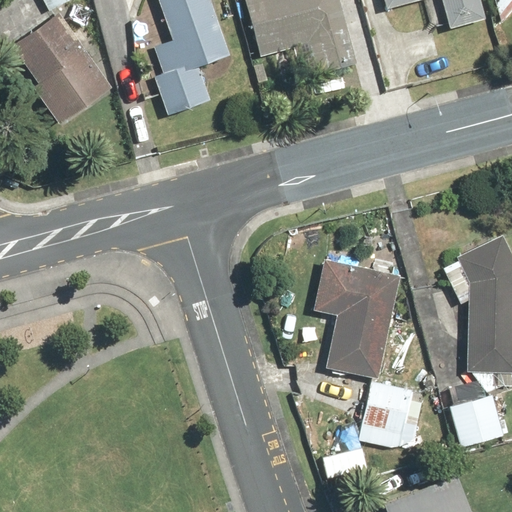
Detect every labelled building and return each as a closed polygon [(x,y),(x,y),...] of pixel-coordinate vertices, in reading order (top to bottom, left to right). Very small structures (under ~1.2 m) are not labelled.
[(46,0),(53,12),(74,0),(46,0)] [(236,55),(214,0),(160,0),(177,41),(157,49),(167,72),(157,76),(172,116),(213,100),(201,69),(236,55)] [(249,0),(265,57),(310,45),(319,77),(362,66),(343,0),(249,0)] [(486,0),(386,0),(389,9),(426,0),(445,0),(453,28),(491,19),(486,0)] [(511,0),(490,0),(510,15),(511,11),(511,0)] [(116,88),(59,14),(16,47),(45,84),(39,89),(67,125),(116,88)] [(511,245),(506,232),(461,254),(463,258),(444,268),(463,303),(472,299),(470,369),(511,370),(511,245)] [(384,376),(405,272),(327,257),(317,307),(340,312),(329,365),(384,376)] [(428,393),(374,378),(360,437),(404,447),(422,438),(428,393)] [(495,394),(454,406),(466,447),(507,434),(495,394)] [(480,511),(463,470),(389,501),(394,511),(480,511)]
